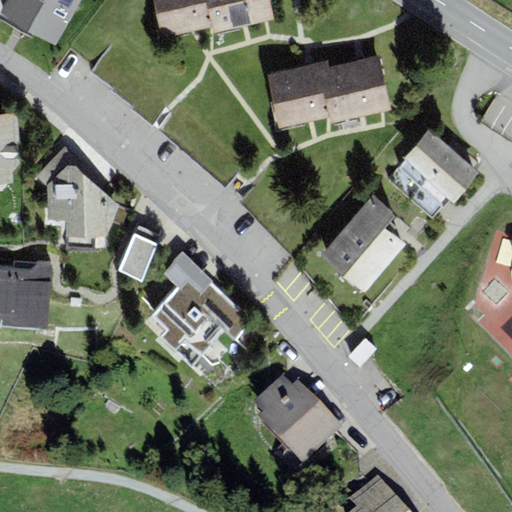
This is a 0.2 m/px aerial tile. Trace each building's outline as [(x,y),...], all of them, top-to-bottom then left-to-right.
[(81,0),(8,0),(0,13),(55,45),(81,0)] [(153,0),(161,37),(213,26),(207,0),(153,0)] [(207,0),(213,26),(214,32),(273,20),(269,0),(207,0)] [(333,115),(335,122),(390,109),(377,57),(323,70),(333,115)] [(265,75),(278,128),(333,115),(323,70),(321,62),(265,75)] [(0,183),(13,182),(12,172),(20,163),(17,113),(0,114),(0,183)] [(479,171),(429,130),(389,180),(434,217),(449,199),(453,203),(479,171)] [(85,165),(66,147),(34,175),(46,186),(47,220),(65,221),(67,236),(107,235),(120,206),(81,170),(85,165)] [(396,215),(373,195),(321,256),(365,293),(405,245),(385,228),(396,215)] [(158,244),(134,234),(119,271),(143,281),(158,244)] [(159,337),(191,366),(224,331),(235,341),(254,320),(182,253),(163,273),(179,287),(151,316),(166,330),(159,337)] [(48,331),(52,264),(15,262),(14,268),(0,266),(0,317),(2,318),(2,325),(48,331)] [(259,415),(304,463),(343,426),(298,379),(293,384),(283,374),(254,402),(263,411),(259,415)] [(349,511),(410,511),(379,474),(351,498),(357,506),(349,511)]
